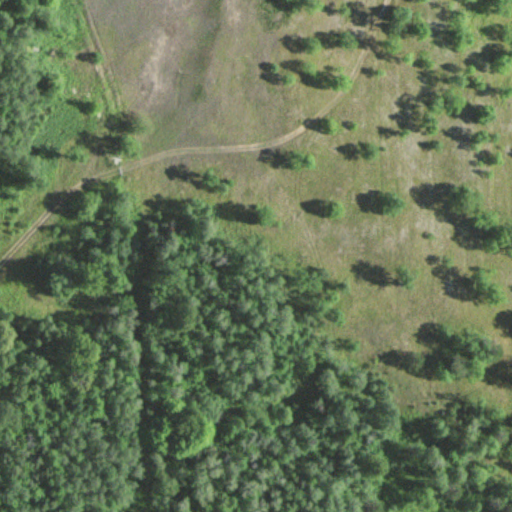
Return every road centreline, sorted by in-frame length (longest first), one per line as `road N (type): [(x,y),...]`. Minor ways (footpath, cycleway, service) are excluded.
road 1 (track): [(176,151),(288,149),(347,86),(384,0)]
road 2 (track): [(176,151),(83,188),(0,262)]
